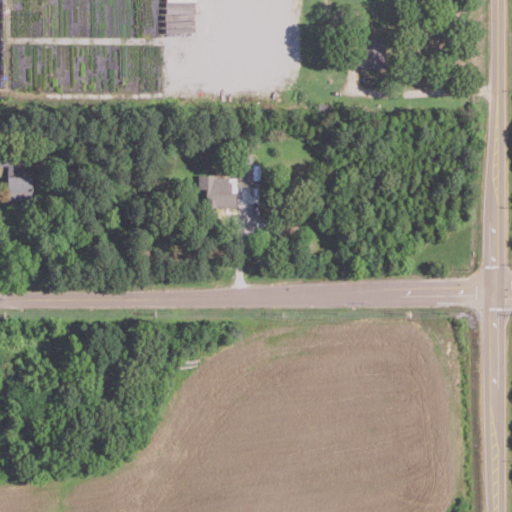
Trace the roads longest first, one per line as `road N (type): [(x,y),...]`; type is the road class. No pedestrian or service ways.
road 1 (tertiary): [(511,286),(0,298)]
road 2 (tertiary): [(498,0),(498,511)]
